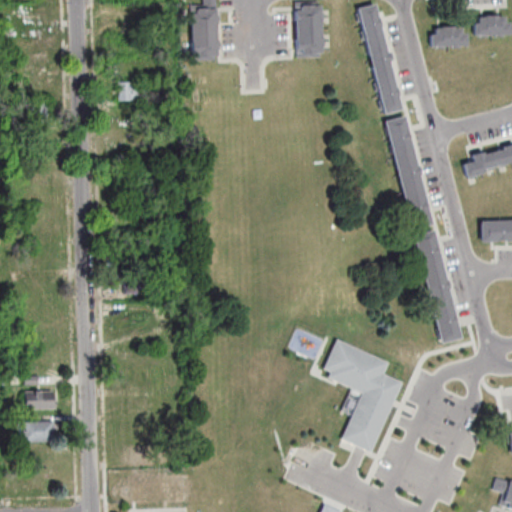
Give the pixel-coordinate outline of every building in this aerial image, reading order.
[(216,0),(218,58),(215,58),(216,61),(193,62),(191,7),(204,6),(204,0),(216,0)] [(297,31),(296,4),(320,3),(320,7),(321,7),(322,31),(297,31)] [(358,10),(375,6),(402,112),(385,116),(358,10)] [(492,37),(474,38),(474,26),(479,26),(479,20),(486,20),(486,17),(491,17),(492,37)] [(510,37),(492,37),(491,17),(496,17),(497,19),(504,19),(504,25),(510,25),(510,37)] [(450,48),(432,49),(432,36),(437,36),(437,31),(444,31),(444,28),(450,28),(450,48)] [(468,48),(450,48),(450,28),(455,28),(456,30),(462,30),(463,36),(468,36),(468,48)] [(298,59),(297,31),(322,31),(323,55),(321,55),(321,58),(298,59)] [(45,52),(23,52),(23,69),(45,69),(45,52)] [(119,103),(119,85),(142,84),(143,102),(119,103)] [(175,87),(175,100),(160,100),(159,87),(175,87)] [(31,105),(48,104),(48,123),(32,123),(31,105)] [(405,119),(433,226),(413,231),(385,124),(405,119)] [(511,156),(511,163),(499,167),(496,154),(510,150),(511,156)] [(499,167),(485,171),(484,170),(481,156),(485,155),(485,157),(496,154),(499,167)] [(484,170),(483,170),(484,176),(468,180),(464,167),(475,164),(473,158),(481,156),(484,170)] [(481,224),(500,223),(501,244),(481,245),(481,224)] [(500,223),(511,223),(511,244),(501,244),(500,223)] [(414,237),(434,232),(462,340),(442,346),(414,237)] [(123,250),(123,237),(160,236),(160,249),(123,250)] [(124,285),(132,285),(132,278),(146,278),(147,294),(125,295),(124,285)] [(338,342),(388,364),(383,376),(402,384),(372,454),(342,441),(353,417),(342,412),(352,389),(329,379),(331,374),(325,371),(338,342)] [(25,386),(25,377),(39,377),(39,385),(25,386)] [(55,411),(25,411),(25,393),(55,392),(55,411)] [(24,443),(23,424),(54,423),(55,442),(24,443)] [(497,479),(511,483),(511,509),(500,506),(504,494),(493,491),(497,479)]
